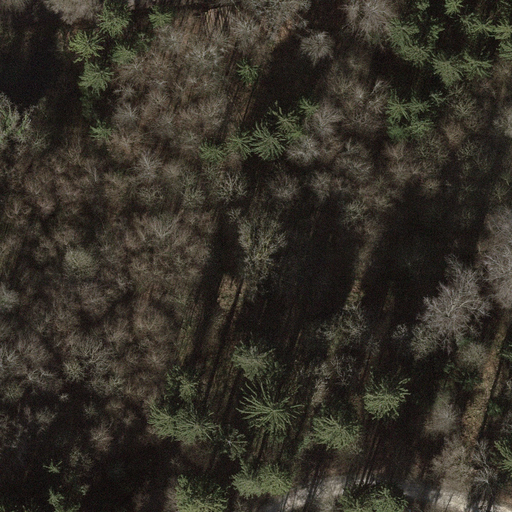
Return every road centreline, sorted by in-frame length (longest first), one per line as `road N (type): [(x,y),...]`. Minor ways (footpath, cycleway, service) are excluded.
road 1 (track): [(274,511),(311,492),(345,486),(406,489),(484,511)]
road 2 (track): [(0,23),(161,0)]
